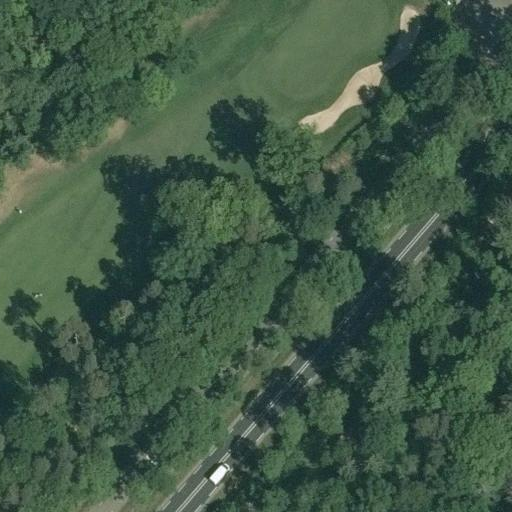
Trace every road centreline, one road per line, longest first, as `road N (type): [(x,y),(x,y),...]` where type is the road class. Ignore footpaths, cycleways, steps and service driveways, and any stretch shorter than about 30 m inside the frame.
road 1 (unclassified): [(103,511),(511,41)]
road 2 (primary): [(177,511),(511,128)]
